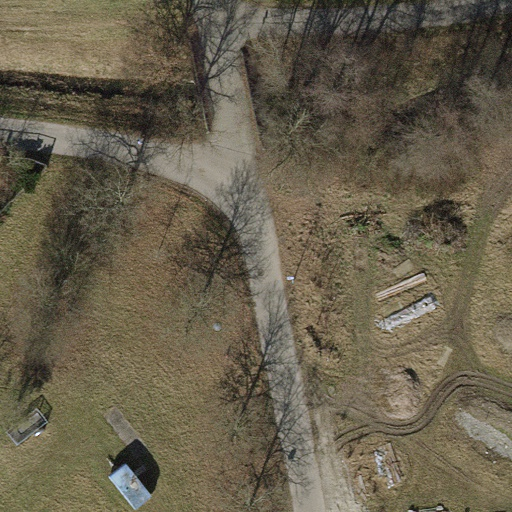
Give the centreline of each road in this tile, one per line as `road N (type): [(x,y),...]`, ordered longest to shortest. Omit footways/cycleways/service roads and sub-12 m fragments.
road 1 (unclassified): [(208,0),(302,511)]
road 2 (track): [(492,0),(421,15),(209,4)]
road 3 (track): [(240,162),(0,132)]
